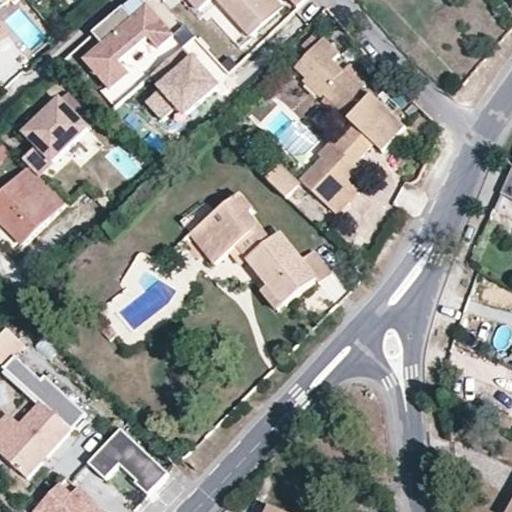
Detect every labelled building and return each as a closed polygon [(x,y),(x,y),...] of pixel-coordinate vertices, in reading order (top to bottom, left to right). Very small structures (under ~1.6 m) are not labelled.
[(198,0),(206,9),(217,0),(227,0),(258,36),(291,7),(284,0),(198,0)] [(126,7),(96,30),(106,44),(88,58),(108,84),(130,66),(122,56),(149,35),(159,48),(175,35),(149,2),(133,15),(126,7)] [(355,127),(363,135),(381,151),(386,157),(410,132),(381,104),(378,106),(366,94),(348,78),(338,67),(347,58),(329,41),(300,70),(314,83),(311,87),(327,103),(332,99),(357,124),(355,127)] [(215,87),(185,51),(155,75),(164,86),(145,101),(160,119),(178,105),(184,113),(215,87)] [(355,71),(348,78),(366,94),(373,88),(355,71)] [(25,160),(36,171),(90,114),(61,86),(20,129),(33,141),(20,155),(25,160)] [(381,151),(363,135),(343,156),(361,173),(381,151)] [(361,173),(343,156),(336,150),(325,161),(329,165),(305,188),(339,220),(360,197),(351,188),(362,176),(361,173)] [(0,186),(0,217),(23,239),(64,196),(36,171),(25,160),(0,186)] [(511,167),(503,192),(511,195),(511,167)] [(270,186),(290,204),(301,191),(282,173),(270,186)] [(245,193),(216,214),(204,224),(214,237),(205,244),(215,260),(233,247),(241,241),(250,253),(270,279),(262,285),(276,303),(313,276),(299,256),(281,231),(272,238),(251,207),(254,205),(245,193)] [(204,224),(216,214),(207,202),(187,218),(195,230),(204,224)] [(214,237),(204,224),(195,230),(205,244),(214,237)] [(241,241),(233,247),(243,259),(250,253),(241,241)] [(313,246),(299,256),(313,276),(316,281),(330,269),(313,246)] [(114,329),(102,318),(94,326),(106,338),(114,329)] [(0,362),(43,404),(72,433),(87,417),(47,378),(43,382),(18,358),(29,347),(10,329),(0,339),(0,362)] [(43,404),(19,428),(0,447),(0,454),(26,480),(72,433),(43,404)] [(0,447),(19,428),(8,418),(0,425),(0,447)] [(152,496),(172,474),(124,430),(92,465),(109,481),(123,466),(141,483),(139,484),(152,496)] [(73,497),(59,485),(35,511),(105,511),(79,489),(73,497)]
